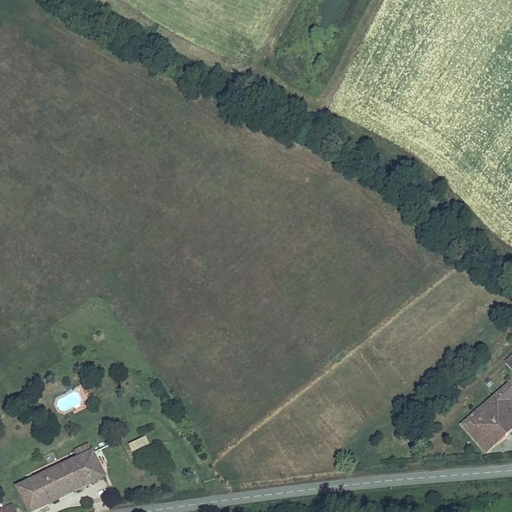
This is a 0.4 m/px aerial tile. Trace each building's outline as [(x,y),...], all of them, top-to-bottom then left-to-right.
[(47,19),(44,23),(54,31),(58,26),(47,19)] [(511,347),(503,355),(511,366),(511,347)] [(511,387),(505,379),(457,419),(482,449),(511,424),(511,387)] [(128,445),(132,453),(150,445),(146,437),(128,445)] [(93,448),(18,480),(29,507),(104,476),(93,448)] [(18,511),(10,493),(0,496),(0,511),(18,511)]
